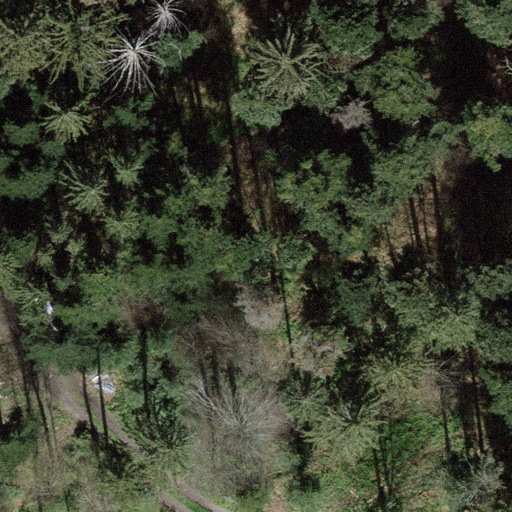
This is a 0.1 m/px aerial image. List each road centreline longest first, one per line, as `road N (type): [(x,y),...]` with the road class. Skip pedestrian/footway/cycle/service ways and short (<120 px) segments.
road 1 (track): [(0,214),(162,173),(453,80),(511,50)]
road 2 (track): [(0,304),(105,421),(211,511)]
